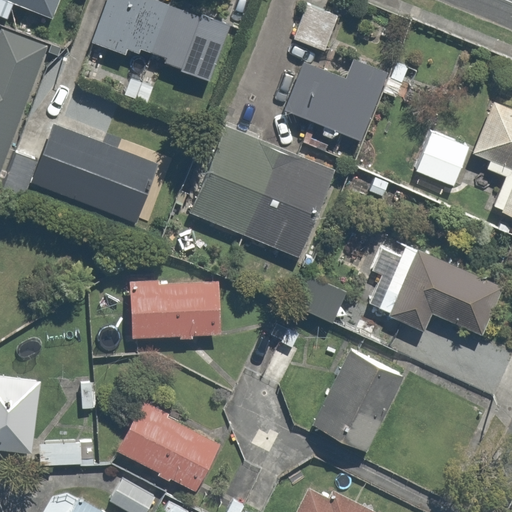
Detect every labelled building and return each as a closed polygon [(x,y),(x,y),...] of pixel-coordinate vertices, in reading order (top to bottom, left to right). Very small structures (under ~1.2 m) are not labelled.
[(16,0),(50,12),(55,0),(16,0)] [(232,27),(175,0),(105,0),(88,37),(127,55),(135,37),(210,73),(232,27)] [(335,8),(313,0),(303,0),(291,34),(321,45),(335,8)] [(0,164),(44,41),(0,24),(0,164)] [(344,70),(301,52),(280,103),(358,135),(387,67),(351,52),(344,70)] [(511,99),(494,91),(471,146),(489,154),(484,165),(500,172),(488,199),(511,209),(511,99)] [(154,159),(49,117),(27,172),(132,214),(154,159)] [(330,166),(220,121),(186,205),(297,249),(330,166)] [(425,125),(411,166),(453,181),(468,140),(425,125)] [(500,280),(404,239),(377,303),(426,323),(432,309),(479,329),(500,280)] [(212,328),(212,267),(195,267),(195,275),(130,275),(130,328),(178,328),(178,333),(193,333),(193,328),(212,328)] [(346,288),(306,271),(296,296),(336,313),(346,288)] [(274,337),(259,371),(290,384),(305,348),(291,342),(301,321),(274,309),(263,332),(274,337)] [(400,367),(344,342),(309,419),(364,445),(400,367)] [(34,373),(0,371),(0,443),(31,445),(34,373)] [(128,415),(128,414),(112,444),(132,454),(144,460),(155,466),(171,474),(197,488),(223,439),(138,395),(136,398),(128,415)] [(37,437),(37,462),(81,462),(81,437),(37,437)] [(144,511),(156,490),(117,469),(102,497),(131,511),(144,511)] [(329,492),(307,481),(290,511),(367,511),(371,506),(332,486),(329,492)] [(109,511),(74,491),(61,511),(109,511)] [(202,511),(166,493),(158,509),(164,511),(202,511)]
